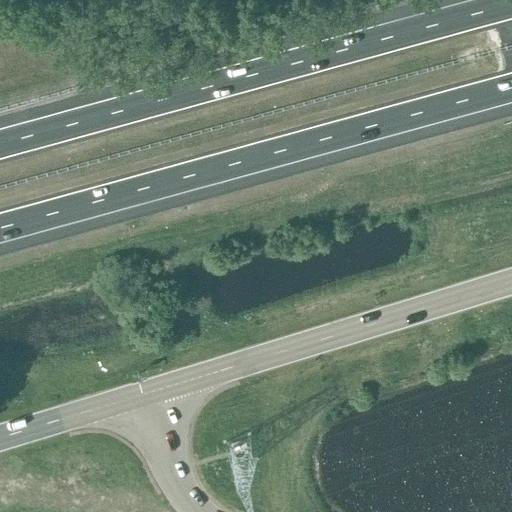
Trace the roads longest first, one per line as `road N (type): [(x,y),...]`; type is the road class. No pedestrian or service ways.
road 1 (motorway): [(0,229),(511,89)]
road 2 (motorway): [(511,5),(0,145)]
road 3 (secondary): [(146,393),(511,280)]
road 4 (secondary): [(0,438),(146,393)]
road 5 (tertiary): [(196,511),(172,476),(146,393)]
